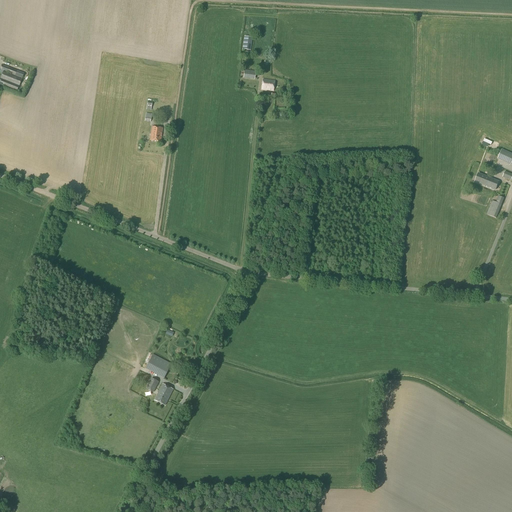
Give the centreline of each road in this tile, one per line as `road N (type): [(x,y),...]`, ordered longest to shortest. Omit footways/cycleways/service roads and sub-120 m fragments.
road 1 (unclassified): [(125,511),(248,273)]
road 2 (unclassified): [(248,273),(0,178)]
road 3 (unclassified): [(248,273),(469,296)]
